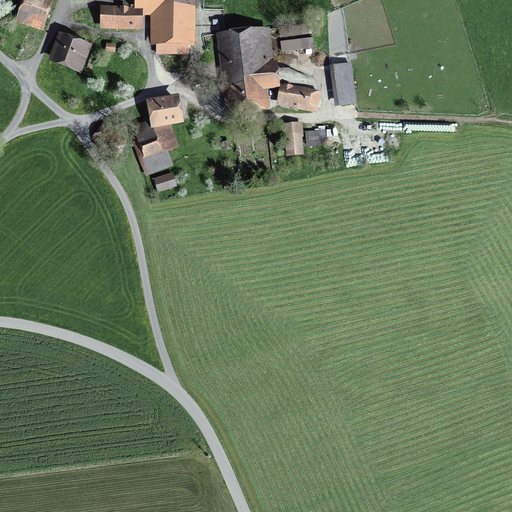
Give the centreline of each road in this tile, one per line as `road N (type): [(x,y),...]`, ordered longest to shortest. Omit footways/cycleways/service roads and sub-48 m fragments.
road 1 (unclassified): [(178,392),(155,330),(128,206),(71,120)]
road 2 (tertiary): [(0,321),(109,350),(178,392)]
road 3 (track): [(511,123),(325,115)]
road 4 (unclassified): [(55,19),(137,45),(151,67),(154,94)]
road 5 (tertiary): [(178,392),(210,435),(244,511)]
